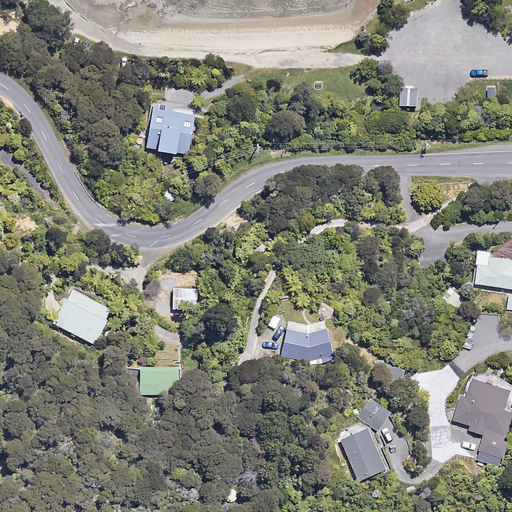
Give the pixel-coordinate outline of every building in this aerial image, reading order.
[(497,85),(486,86),(486,99),(497,99),(497,85)] [(417,96),(401,97),(401,109),(418,108),(417,96)] [(156,103),(148,143),(157,145),(156,153),(174,157),(176,149),(190,151),(197,117),(172,112),(173,106),(156,103)] [(447,258),(445,244),(424,247),(426,261),(447,258)] [(511,257),(506,256),(505,260),(482,257),(478,284),(510,289),(507,308),(511,309),(511,257)] [(467,296),(454,285),(442,300),(454,310),(467,296)] [(112,310),(70,288),(52,323),(94,345),(112,310)] [(198,289),(174,289),(173,309),(198,310),(198,289)] [(311,324),(291,321),(290,321),(283,356),(318,362),(334,359),(327,321),(323,321),(311,324)] [(177,368),(138,368),(138,394),(177,394),(177,368)] [(511,383),(506,382),(504,389),(476,380),(470,398),(464,397),(456,421),(473,427),(471,431),(487,436),(479,459),(503,467),(511,443),(507,442),(511,427),(511,383)] [(394,415),(375,397),(359,414),(378,432),(394,415)] [(390,470),(373,428),(342,441),(359,482),(390,470)] [(333,481),(330,465),(304,470),(308,486),(333,481)]
